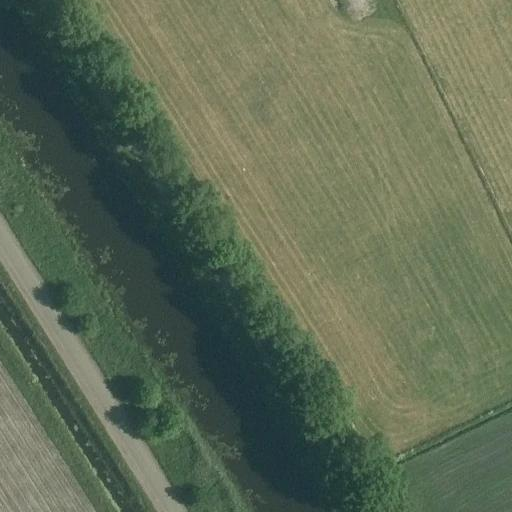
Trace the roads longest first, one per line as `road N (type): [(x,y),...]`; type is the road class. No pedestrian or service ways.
road 1 (unclassified): [(371,511),(47,0)]
road 2 (unclassified): [(172,511),(0,239)]
